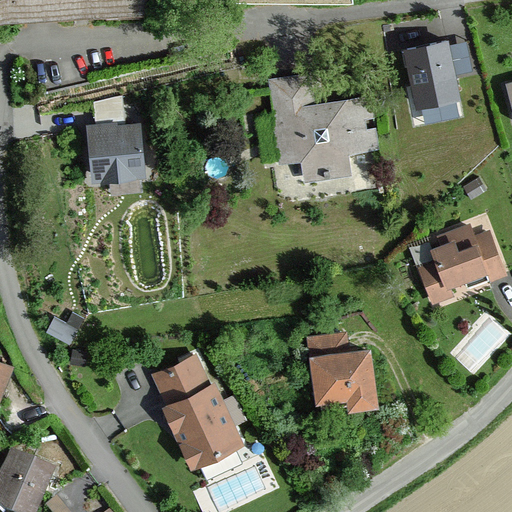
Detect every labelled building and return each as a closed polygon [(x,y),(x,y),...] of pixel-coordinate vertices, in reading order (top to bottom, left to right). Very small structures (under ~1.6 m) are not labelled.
[(0,0),(0,22),(144,17),(145,15),(144,0),(0,0)] [(447,41),(410,49),(420,99),(457,91),(447,41)] [(40,105),(44,125),(97,113),(102,111),(126,106),(234,80),(231,61),(40,105)] [(354,157),(374,153),(363,109),(319,120),(311,86),(276,93),(292,168),(317,163),(322,185),(326,188),(358,178),(354,157)] [(97,113),(99,138),(128,136),(126,106),(102,111),(97,113)] [(374,106),(363,109),(374,153),(381,151),(384,149),(374,106)] [(99,138),(95,139),(98,182),(144,179),(140,135),(128,136),(99,138)] [(461,292),(475,286),(496,277),(500,287),(511,281),(511,270),(500,241),(485,247),(480,234),(460,242),(464,250),(454,254),(445,257),(450,270),(434,277),(446,308),(464,301),(461,292)] [(451,246),(454,254),(464,250),(460,242),(451,246)] [(479,295),(500,287),(496,277),(475,286),(479,295)] [(354,368),(352,349),(322,351),(326,410),(357,408),(358,419),(379,417),(375,366),(354,368)] [(90,362),(77,360),(75,372),(88,374),(90,362)] [(167,413),(192,471),(238,451),(213,394),(209,396),(195,365),(159,381),(172,411),(167,413)] [(0,413),(13,377),(0,372),(0,413)] [(357,408),(326,410),(327,421),(358,419),(357,408)] [(0,511),(29,511),(47,491),(47,488),(15,465),(3,479),(1,477),(0,477),(0,511)]
